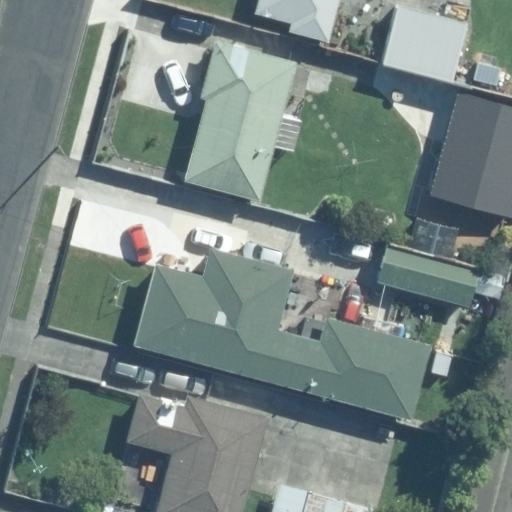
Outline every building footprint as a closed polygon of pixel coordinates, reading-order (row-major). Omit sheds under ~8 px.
[(335,0),(261,0),(257,18),(293,28),(292,32),(324,41),(335,0)] [(379,65),(452,84),(467,24),(393,6),(379,65)] [(300,64),(214,41),(200,95),(212,99),(190,184),(263,204),(300,64)] [(452,84),(379,65),(369,103),(467,127),(476,90),(452,84)] [(475,270),(389,248),(380,284),(466,307),(475,270)] [(154,267),(133,345),(409,418),(427,346),(329,320),(323,343),(276,331),(292,269),(214,249),(206,281),(154,267)] [(238,511),(265,420),(190,399),(186,414),(138,401),(126,441),(179,456),(162,511),(238,511)] [(406,424),(359,412),(352,440),(399,451),(406,424)] [(511,511),(511,479),(505,493),(496,491),(489,511),(511,511)] [(363,511),(270,487),(263,511),(363,511)]
